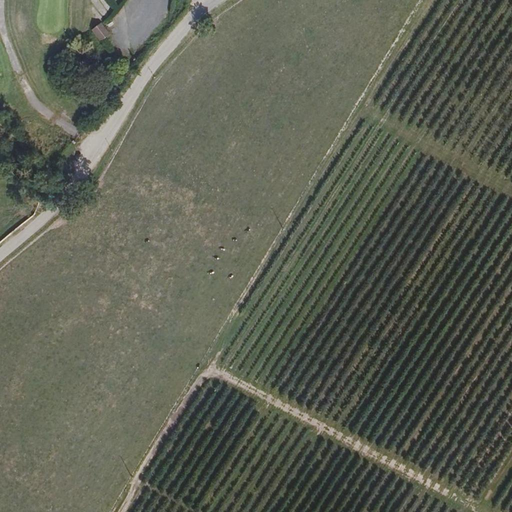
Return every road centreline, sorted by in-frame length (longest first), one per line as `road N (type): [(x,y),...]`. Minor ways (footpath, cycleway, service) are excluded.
road 1 (track): [(428,0),(121,511)]
road 2 (unclassified): [(0,254),(52,210),(157,58),(215,0)]
road 3 (track): [(482,511),(207,367)]
road 4 (track): [(363,108),(511,192)]
